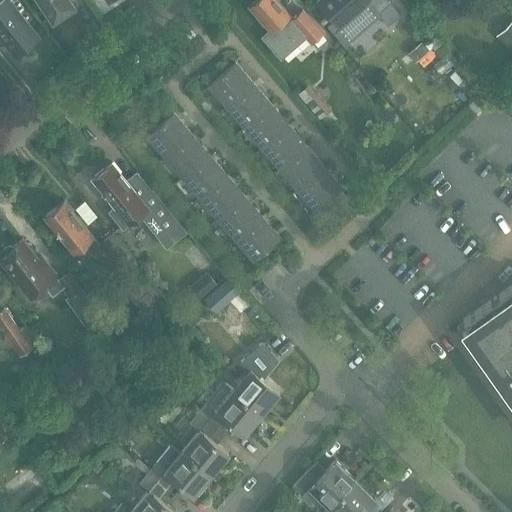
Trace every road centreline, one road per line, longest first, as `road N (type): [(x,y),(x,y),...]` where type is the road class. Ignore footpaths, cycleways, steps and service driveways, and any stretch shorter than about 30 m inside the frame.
road 1 (unclassified): [(0,144),(175,0)]
road 2 (residential): [(474,511),(340,380)]
road 3 (residential): [(233,511),(340,380)]
road 4 (residential): [(340,380),(273,305),(318,262)]
